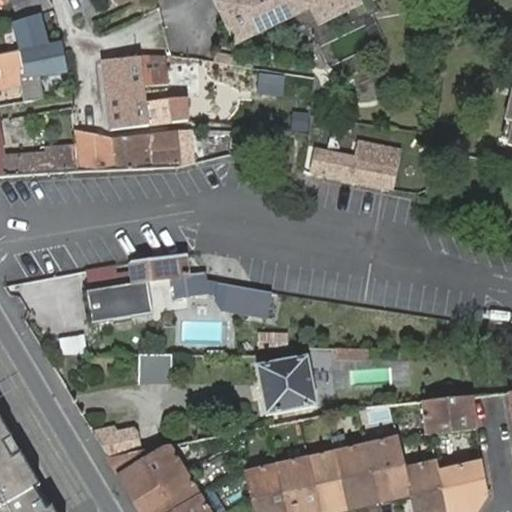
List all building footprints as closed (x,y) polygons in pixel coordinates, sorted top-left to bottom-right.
[(6,0),(12,19),(21,16),(18,7),(16,0),(6,0)] [(21,16),(54,5),(51,0),(25,0),(26,4),(18,7),(21,16)] [(242,0),(227,0),(234,14),(246,8),(242,0)] [(242,0),(246,8),(234,14),(238,22),(235,23),(239,31),(241,30),(246,38),(275,23),(271,17),(305,0),(313,0),(315,3),(317,9),(335,0),(242,0)] [(275,23),(315,3),(313,0),(305,0),(271,17),(275,23)] [(0,54),(21,50),(16,22),(0,27),(0,54)] [(70,94),(62,40),(21,50),(26,81),(30,101),(70,94)] [(0,85),(26,81),(21,50),(0,54),(0,85)] [(192,84),(197,59),(170,55),(168,57),(171,82),(173,102),(189,101),(186,84),(192,84)] [(146,85),(143,56),(103,60),(112,128),(150,123),(146,85)] [(171,82),(168,57),(143,56),(146,85),(171,82)] [(191,119),(189,101),(173,102),(174,121),(191,119)] [(91,132),(75,130),(78,150),(81,174),(105,172),(104,157),(94,159),(91,132)] [(179,164),(176,131),(163,131),(150,132),(113,136),(116,155),(104,157),(105,172),(153,168),(179,164)] [(392,165),(317,148),(313,167),(387,184),(392,165)] [(0,179),(81,174),(78,150),(53,154),(53,160),(37,161),(0,164),(0,179)] [(0,207),(2,215),(14,212),(8,183),(0,185),(0,207)] [(149,281),(176,277),(179,299),(211,294),(213,279),(214,272),(200,274),(196,254),(195,254),(134,264),(137,283),(89,292),(95,324),(141,315),(155,313),(149,281)] [(234,313),(268,316),(271,292),(222,281),(220,296),(235,299),(233,312),(234,313)] [(280,293),(271,292),(268,316),(277,317),(280,293)] [(219,304),(233,312),(235,299),(220,296),(219,304)] [(265,345),(288,346),(289,334),(265,334),(265,345)] [(365,359),(366,350),(339,349),(339,359),(365,359)] [(172,353),(137,353),(137,385),(172,384),(172,353)] [(310,360),(261,367),(269,417),(318,408),(310,360)] [(467,399),(423,404),(427,436),(434,435),(472,430),(467,399)] [(96,432),(112,459),(146,453),(142,434),(136,431),(121,434),(117,427),(96,432)] [(48,511),(0,428),(0,511),(48,511)] [(386,500),(416,494),(411,473),(404,441),(374,448),(386,500)] [(187,471),(172,447),(146,453),(112,459),(137,500),(187,471)] [(374,448),(342,455),(353,508),(386,500),(374,448)] [(342,455),(314,462),(325,511),(338,511),(353,508),(342,455)] [(325,511),(314,462),(284,469),(293,511),(325,511)] [(419,511),(451,511),(443,478),(441,466),(411,473),(416,494),(419,511)] [(293,511),(284,469),(252,476),(256,497),(259,511),(293,511)] [(451,511),(480,511),(488,498),(481,469),(443,478),(451,511)] [(137,500),(144,511),(172,511),(201,495),(187,471),(137,500)] [(172,511),(211,511),(201,495),(172,511)]
